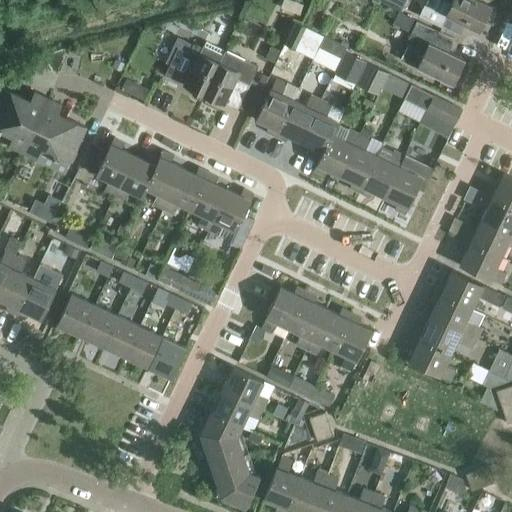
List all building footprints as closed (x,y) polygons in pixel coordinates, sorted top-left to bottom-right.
[(379,0),(399,10),(404,0),(379,0)] [(419,15),(442,26),(448,15),(479,30),(491,6),(479,0),(453,0),(452,4),(444,0),(428,0),(427,4),(425,4),(419,15)] [(401,59),(453,84),(465,59),(439,46),(445,33),(427,24),(418,20),(406,43),(409,44),(401,59)] [(326,34),(313,59),(335,70),(345,51),(348,45),(326,34)] [(185,84),(205,94),(226,50),(225,49),(224,53),(204,44),(202,47),(194,43),(189,51),(178,46),(174,55),(166,73),(186,82),(185,84)] [(226,50),(205,94),(225,103),(226,101),(239,108),(258,66),(226,50)] [(335,70),(335,71),(357,82),(367,61),(345,51),(335,70)] [(357,82),(379,94),(390,73),(367,62),(357,82)] [(267,131),(276,135),(294,99),(282,93),(287,82),(277,77),(272,88),(271,87),(256,118),(269,125),(267,131)] [(405,98),(426,108),(427,109),(433,94),(412,83),(405,98)] [(9,145),(23,151),(49,97),(35,91),(31,99),(2,86),(0,91),(0,129),(1,130),(3,127),(15,133),(9,145)] [(289,134),(302,140),(323,96),(323,95),(325,90),(315,86),(306,104),(294,99),(276,135),(287,140),(289,134)] [(433,94),(427,109),(455,123),(462,109),(444,100),(433,94)] [(311,152),(320,157),(320,156),(321,157),(333,133),(334,133),(338,124),(345,111),(332,104),(331,103),(333,100),(323,96),(302,140),(314,146),(311,152)] [(49,97),(23,151),(37,158),(43,146),(55,152),(53,156),(56,158),(56,156),(69,163),(87,126),(59,113),(63,104),(49,97)] [(328,169),(340,175),(360,133),(350,128),(349,129),(338,124),(334,133),(333,133),(321,157),(320,156),(320,157),(314,170),(325,175),(328,169)] [(350,187),(360,191),(377,154),(366,149),(371,138),(360,133),(340,175),(353,181),(350,187)] [(102,187),(116,193),(134,154),(122,148),(125,142),(114,137),(96,174),(107,178),(102,187)] [(373,190),(385,196),(405,155),(397,151),(395,149),(394,151),(382,145),(377,154),(360,191),(370,196),(373,190)] [(153,203),(164,208),(183,167),(171,161),(174,155),(163,149),(159,158),(160,159),(146,187),(147,187),(158,192),(153,203)] [(143,196),(147,187),(146,187),(160,159),(159,158),(150,154),(147,160),(134,154),(116,193),(126,198),(130,189),(143,196)] [(405,155),(385,196),(398,202),(395,208),(406,213),(423,176),(427,166),(415,161),(415,160),(405,155)] [(179,202),(191,208),(209,171),(199,166),(196,172),(183,167),(164,208),(174,213),(179,202)] [(198,224),(209,229),(228,188),(216,182),(219,176),(209,171),(191,208),(203,214),(198,224)] [(491,183),(487,192),(487,193),(511,204),(511,176),(504,172),(497,185),(491,183)] [(228,188),(209,229),(219,234),(230,240),(229,242),(241,247),(255,219),(245,214),(254,193),(243,188),(241,194),(228,188)] [(488,206),(482,218),(511,232),(511,204),(487,193),(482,203),(488,206)] [(470,227),(465,237),(502,255),(507,243),(511,245),(511,232),(482,218),(476,230),(470,227)] [(0,288),(16,255),(14,255),(21,241),(10,235),(3,249),(5,251),(0,261),(0,260),(0,288)] [(502,255),(465,237),(460,247),(466,250),(460,264),(491,278),(501,283),(507,272),(496,267),(502,255)] [(107,241),(101,253),(112,258),(118,246),(107,241)] [(68,244),(64,252),(66,253),(65,255),(76,260),(77,258),(80,250),(68,244)] [(6,308),(16,313),(33,276),(21,271),(26,260),(16,255),(0,288),(0,298),(8,302),(6,308)] [(96,269),(108,275),(113,265),(101,259),(96,269)] [(158,279),(179,289),(186,275),(165,265),(158,279)] [(440,279),(436,289),(472,307),(478,295),(500,306),(505,295),(483,284),(484,283),(471,277),(453,269),(446,282),(440,279)] [(119,280),(131,286),(136,276),(124,270),(119,280)] [(33,276),(16,313),(26,318),(28,312),(42,319),(57,288),(56,287),(61,277),(50,272),(45,282),(33,276)] [(131,286),(143,291),(148,281),(136,276),(131,286)] [(200,297),(211,302),(217,288),(207,283),(200,297)] [(278,321),(289,327),(307,290),(297,286),(294,292),(281,285),(266,316),(267,316),(262,327),(273,332),(278,321)] [(467,319),(472,307),(436,289),(431,299),(437,302),(431,314),(478,337),(483,326),(467,319)] [(296,343),(307,348),(327,307),(314,301),(317,295),(307,290),(289,327),(301,333),(296,343)] [(164,301),(176,307),(181,297),(169,291),(164,301)] [(58,323),(81,334),(95,303),(72,293),(58,323)] [(181,297),(176,307),(188,312),(193,302),(181,297)] [(81,334),(103,345),(118,314),(95,303),(81,334)] [(322,343),(334,348),(352,312),(342,307),(339,313),(327,307),(307,348),(317,353),(322,343)] [(352,312),(334,348),(346,354),(341,365),(352,370),(357,359),(357,360),(364,347),(372,329),(359,323),(362,317),(352,312)] [(103,345),(126,355),(141,325),(118,314),(103,345)] [(419,324),(414,334),(451,351),(457,339),(473,347),(478,337),(431,314),(425,327),(419,324)] [(126,355),(149,366),(163,336),(156,332),(141,325),(126,355)] [(451,351),(414,334),(409,344),(415,347),(409,360),(440,375),(440,374),(451,379),(456,368),(445,363),(451,351)] [(163,336),(149,366),(172,377),(186,346),(163,336)] [(511,352),(500,347),(489,370),(509,380),(511,379),(511,352)] [(228,376),(222,388),(264,408),(269,398),(258,393),(264,380),(246,371),(228,362),(222,373),(228,376)] [(509,380),(489,370),(482,383),(487,385),(480,400),(497,408),(490,387),(509,380)] [(289,386),(311,397),(317,385),(295,374),(289,386)] [(465,392),(479,398),(483,389),(469,383),(465,392)] [(511,384),(497,390),(506,417),(508,422),(511,421),(511,384)] [(317,385),(311,397),(330,406),(335,394),(317,385)] [(205,409),(211,412),(211,411),(242,425),(248,414),(259,418),(264,408),(222,388),(216,401),(210,398),(205,409)] [(294,408),(304,413),(310,401),(300,396),(294,408)] [(211,411),(211,412),(201,433),(238,435),(242,425),(211,411)] [(309,416),(318,440),(334,434),(326,411),(309,416)] [(294,422),(285,446),(311,437),(308,429),(294,422)] [(250,430),(247,438),(258,443),(262,436),(250,430)] [(343,432),(339,444),(361,452),(366,440),(343,432)] [(201,433),(211,464),(244,453),(238,435),(201,433)] [(376,442),(369,439),(365,448),(373,451),(376,442)] [(211,464),(222,495),(250,470),(244,453),(211,464)] [(276,510),(281,511),(286,511),(301,475),(289,471),(293,460),(282,455),(278,466),(277,466),(272,479),(264,498),(278,503),(276,510)] [(490,464),(466,473),(472,489),(496,481),(490,464)] [(298,511),(299,511),(300,511),(313,511),(329,474),(318,469),(314,480),(301,475),(286,511),(298,511)] [(250,470),(222,495),(246,507),(261,476),(250,470)] [(445,486),(446,486),(466,496),(468,493),(462,477),(451,472),(445,486)] [(340,511),(347,493),(335,489),(339,478),(329,474),(313,511),(340,511)] [(366,511),(375,492),(364,487),(360,498),(347,493),(340,511),(366,511)] [(393,511),(394,511),(382,507),(386,496),(375,492),(366,511),(393,511)]
